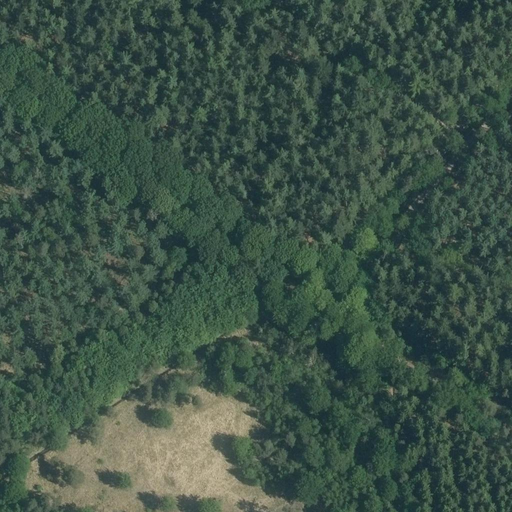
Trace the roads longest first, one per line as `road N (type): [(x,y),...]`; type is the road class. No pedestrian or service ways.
road 1 (track): [(392,353),(0,75)]
road 2 (track): [(511,95),(364,265),(369,340),(403,511)]
road 3 (track): [(468,144),(266,0)]
road 4 (track): [(511,432),(392,353)]
